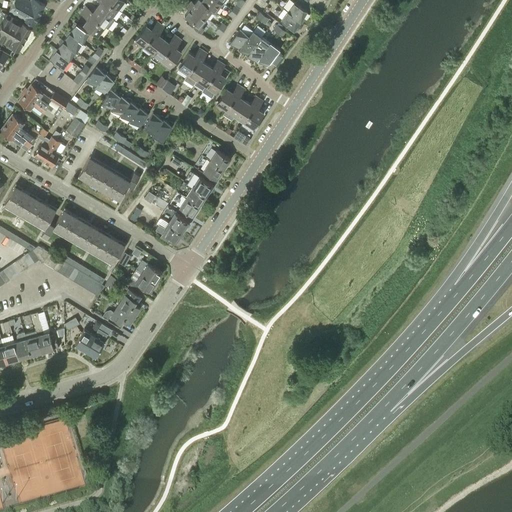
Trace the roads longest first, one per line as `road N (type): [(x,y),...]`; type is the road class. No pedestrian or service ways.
road 1 (motorway): [(440,313),(240,511)]
road 2 (unclassified): [(0,409),(117,369),(186,269)]
road 3 (unclassified): [(337,511),(511,355)]
road 4 (residential): [(186,269),(0,155)]
road 5 (motorway): [(383,409),(511,260)]
road 6 (motorway): [(383,409),(511,311)]
road 7 (motorway): [(276,511),(383,409)]
road 8 (motorway): [(511,188),(440,313)]
road 9 (unclassified): [(186,269),(258,160)]
road 10 (unclassified): [(292,107),(362,0)]
road 11 (residential): [(258,160),(153,92)]
